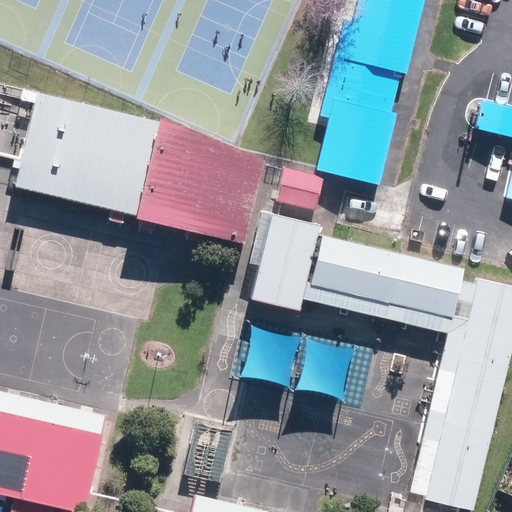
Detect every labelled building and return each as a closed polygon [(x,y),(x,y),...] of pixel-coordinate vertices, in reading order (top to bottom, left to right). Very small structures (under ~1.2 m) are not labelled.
[(425,0),(361,0),(356,23),(342,19),(320,114),(331,117),(318,170),(381,185),(398,113),(392,112),(402,73),(407,75),(425,0)] [(37,105),(17,187),(138,216),(161,122),(24,89),(21,101),(37,105)] [(511,107),(485,101),(478,129),(511,137),(511,107)] [(265,160),(162,117),(161,122),(138,216),(138,218),(246,245),(265,160)] [(284,167),(276,202),(315,211),(324,177),(284,167)] [(322,223),(272,210),(250,298),(300,310),(322,223)] [(466,269),(325,233),(313,278),(455,314),(466,269)] [(468,511),(511,342),(511,286),(477,278),(420,500),(467,511),(468,511)] [(86,511),(105,434),(0,409),(0,493),(14,497),(10,511),(54,511),(56,507),(77,511),(86,511)] [(222,481),(233,426),(196,418),(185,473),(222,481)] [(266,511),(193,495),(189,511),(266,511)]
